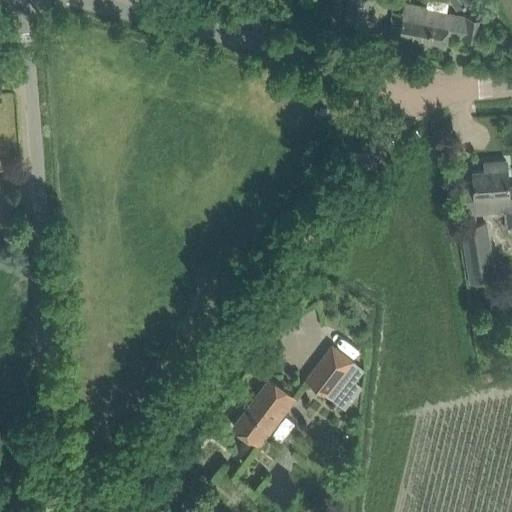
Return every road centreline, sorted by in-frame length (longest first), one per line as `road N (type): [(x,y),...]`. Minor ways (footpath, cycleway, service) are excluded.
road 1 (tertiary): [(95,511),(426,97)]
road 2 (residential): [(47,511),(18,0)]
road 3 (unclassified): [(426,97),(374,71),(74,0)]
